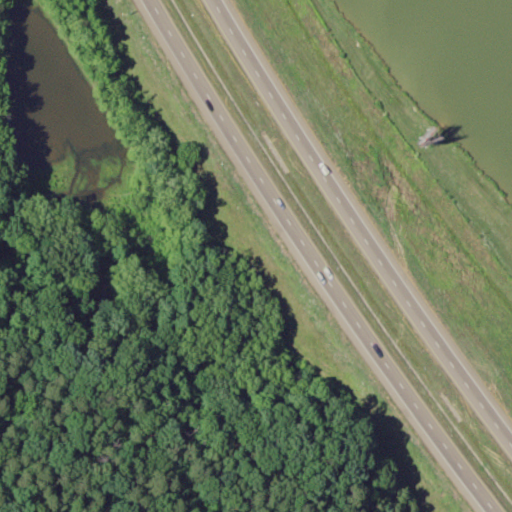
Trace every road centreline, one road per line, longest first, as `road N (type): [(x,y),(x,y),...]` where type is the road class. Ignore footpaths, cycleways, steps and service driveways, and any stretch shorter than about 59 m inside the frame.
road 1 (motorway): [(145,0),(298,235),(505,511)]
road 2 (motorway): [(511,433),(206,0)]
